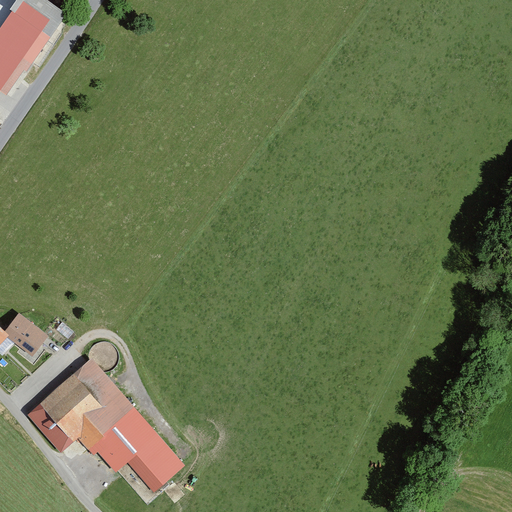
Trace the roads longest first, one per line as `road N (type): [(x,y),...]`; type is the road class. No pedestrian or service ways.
road 1 (unclassified): [(0,140),(98,0)]
road 2 (unclassified): [(96,511),(0,394)]
